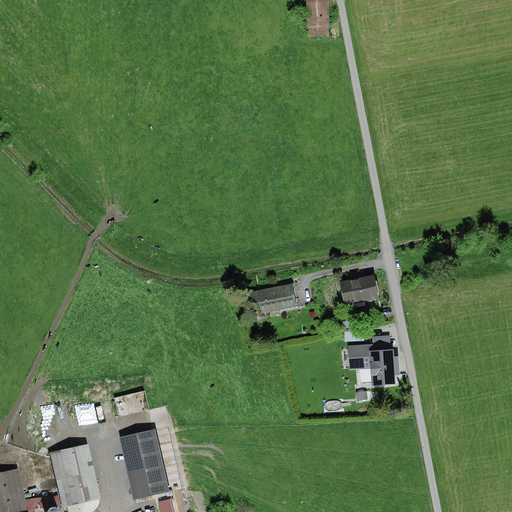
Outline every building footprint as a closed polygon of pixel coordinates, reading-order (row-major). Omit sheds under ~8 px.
[(329,0),(311,0),(312,25),(329,26),(329,0)] [(377,278),(343,283),(346,304),(380,299),(377,278)] [(295,286),(261,292),(265,314),(299,308),(295,286)] [(353,320),(343,323),(345,329),(355,327),(353,320)] [(395,354),(374,355),(375,387),(396,387),(395,354)] [(90,401),(92,416),(98,415),(95,400),(90,401)] [(155,429),(119,438),(135,502),(171,493),(155,429)] [(88,445),(52,453),(64,506),(101,498),(88,445)] [(30,511),(21,470),(0,474),(0,511),(30,511)] [(173,511),(171,499),(158,502),(160,511),(173,511)]
